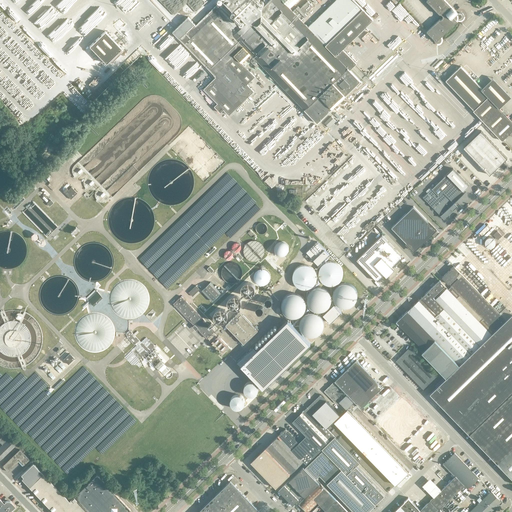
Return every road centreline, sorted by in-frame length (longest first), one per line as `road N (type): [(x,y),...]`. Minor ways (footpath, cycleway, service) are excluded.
road 1 (tertiary): [(511,179),(353,332)]
road 2 (tertiary): [(353,332),(225,455)]
road 3 (unclassified): [(455,438),(353,332)]
